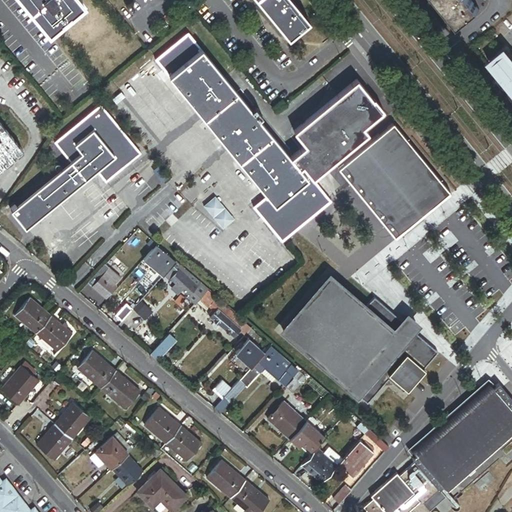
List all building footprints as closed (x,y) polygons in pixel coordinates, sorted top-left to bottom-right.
[(24,0),(45,25),(76,0),(24,0)] [(291,0),(257,0),(287,37),(307,20),(291,0)] [(469,0),(436,0),(459,27),(479,11),(469,0)] [(186,32),(154,59),(222,142),(260,188),(266,195),(252,206),(267,224),(280,240),(329,200),(311,178),(317,174),(367,132),(362,126),(381,110),(380,109),(381,108),(373,98),(372,98),(355,79),(292,131),(304,145),(288,157),(257,118),(259,115),(252,106),(249,109),(186,32)] [(511,56),(506,49),(488,63),(511,92),(511,56)] [(99,104),(54,142),(71,162),(11,211),(17,218),(26,228),(95,171),(104,182),(139,153),(121,131),(99,104)] [(0,122),(0,168),(22,150),(0,122)] [(394,123),(339,169),(395,237),(450,192),(394,123)] [(163,274),(174,262),(156,245),(145,257),(163,274)] [(199,298),(206,290),(199,283),(198,284),(174,262),(163,274),(162,276),(168,281),(170,279),(175,283),(182,289),(187,294),(185,296),(194,304),(194,303),(199,298)] [(108,268),(102,275),(109,281),(115,274),(108,268)] [(102,275),(98,272),(88,283),(92,286),(102,275)] [(109,281),(102,275),(92,286),(105,298),(115,287),(109,281)] [(282,330),(367,402),(388,378),(403,391),(409,384),(438,351),(412,329),(402,321),(373,296),(365,306),(329,275),(282,330)] [(175,283),(171,288),(177,294),(182,289),(175,283)] [(243,335),(250,328),(206,290),(199,298),(209,306),(212,309),(208,314),(210,316),(209,316),(214,321),(220,326),(232,336),(238,330),(243,335)] [(32,331),(47,312),(27,295),(11,313),(32,331)] [(199,298),(194,303),(204,311),(209,306),(199,298)] [(141,300),(133,309),(140,316),(148,307),(141,300)] [(116,315),(122,321),(134,306),(130,303),(128,305),(126,304),(116,315)] [(4,304),(0,310),(5,313),(9,308),(4,304)] [(58,322),(47,312),(32,331),(53,349),(68,331),(61,325),(58,322)] [(406,316),(402,321),(412,329),(415,324),(406,316)] [(253,331),(250,328),(243,335),(247,338),(234,352),(250,366),(251,365),(268,345),(252,332),(253,331)] [(168,333),(149,353),(157,360),(176,340),(168,333)] [(297,370),(268,345),(251,365),(257,370),(261,365),(275,378),(284,385),(297,370)] [(0,359),(4,362),(10,355),(0,347),(0,359)] [(97,386),(112,368),(88,348),(73,366),(97,386)] [(72,351),(67,357),(71,360),(76,354),(72,351)] [(0,389),(17,403),(37,378),(18,363),(0,386),(0,389)] [(239,379),(237,381),(244,386),(246,388),(259,373),(257,370),(251,365),(250,366),(239,379)] [(261,365),(257,370),(259,373),(271,382),(275,378),(261,365)] [(136,388),(112,368),(97,386),(120,406),(136,388)] [(304,377),(297,370),(284,385),(291,391),(304,377)] [(234,375),(226,384),(230,388),(237,381),(239,379),(234,375)] [(212,390),(222,398),(230,388),(226,384),(221,380),(212,390)] [(222,398),(213,408),(220,413),(244,386),(237,381),(230,388),(222,398)] [(438,511),(437,511),(437,510),(436,510),(435,510),(434,510),(433,510),(433,511),(431,511),(424,504),(439,490),(440,490),(452,504),(456,501),(445,488),(511,428),(511,400),(497,383),(494,386),(492,388),(488,383),(411,450),(417,457),(414,459),(412,460),(415,463),(413,465),(399,477),(396,473),(370,496),(373,499),(363,508),(366,511),(438,511)] [(51,423),(69,438),(87,416),(69,401),(51,423)] [(282,403),(266,420),(288,440),(304,422),(282,403)] [(162,441),(177,423),(156,405),(140,423),(162,441)] [(316,447),(324,438),(312,427),(317,422),(310,416),(289,440),(298,448),(301,444),(311,453),(316,447)] [(51,459),(69,438),(51,423),(34,445),(51,459)] [(198,441),(177,423),(162,441),(182,459),(198,441)] [(367,434),(371,429),(363,423),(359,428),(367,434)] [(22,425),(17,431),(22,436),(28,430),(22,425)] [(387,452),(391,447),(371,429),(367,434),(387,452)] [(116,433),(112,437),(127,454),(131,450),(116,433)] [(84,435),(79,441),(83,444),(88,439),(84,435)] [(111,469),(127,454),(112,437),(95,452),(111,469)] [(375,454),(360,441),(338,465),(352,478),(375,454)] [(111,469),(126,486),(142,472),(131,459),(140,450),(136,445),(131,450),(127,454),(111,469)] [(337,466),(316,447),(311,453),(301,464),(322,482),(337,466)] [(155,448),(150,452),(155,458),(160,453),(155,448)] [(411,450),(408,453),(414,459),(417,457),(411,450)] [(228,497),(243,479),(218,458),(203,476),(228,497)] [(159,470),(136,490),(150,506),(158,499),(169,511),(184,497),(159,470)] [(1,481),(0,480),(0,511),(36,511),(33,507),(29,510),(5,478),(1,481)] [(253,511),(265,498),(243,479),(228,497),(245,511),(253,511)] [(339,503),(351,490),(345,485),(333,498),(339,503)] [(103,497),(98,502),(103,507),(108,502),(103,497)] [(97,503),(89,510),(90,511),(96,511),(101,508),(97,503)]
